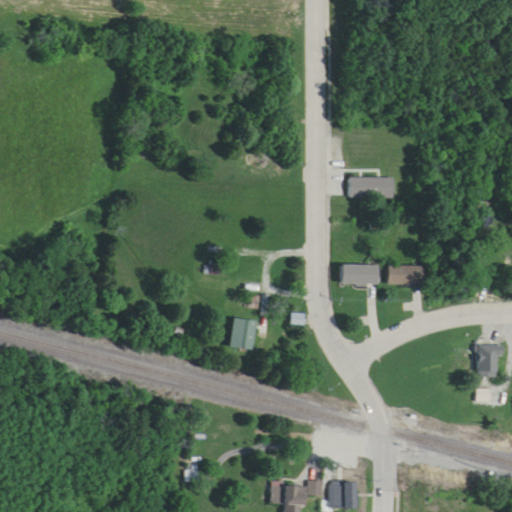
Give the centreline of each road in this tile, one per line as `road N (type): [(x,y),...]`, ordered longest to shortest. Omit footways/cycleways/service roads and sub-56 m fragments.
road 1 (tertiary): [(357,359),(325,288),(324,0)]
road 2 (residential): [(511,298),(391,331),(357,359)]
road 3 (residential): [(388,511),(382,419),(357,359)]
